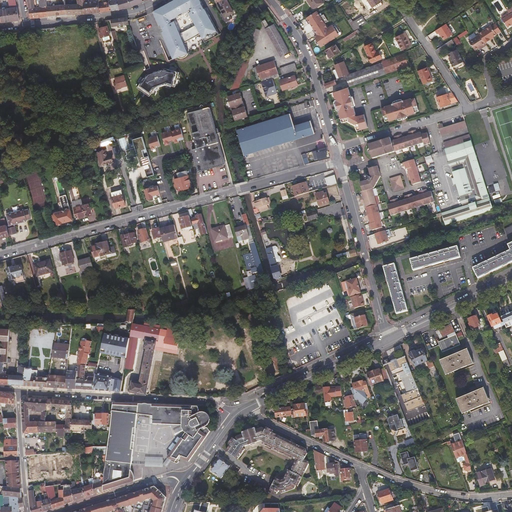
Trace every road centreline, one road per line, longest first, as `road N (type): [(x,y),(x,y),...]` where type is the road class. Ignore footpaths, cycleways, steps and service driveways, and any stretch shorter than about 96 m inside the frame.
road 1 (residential): [(249,186),(0,255)]
road 2 (residential): [(17,390),(206,401),(236,412)]
road 3 (tertiary): [(338,161),(389,339)]
road 4 (secondary): [(236,412),(389,339)]
road 5 (tertiary): [(272,0),(306,53),(335,149)]
road 6 (residential): [(361,466),(446,494),(511,494)]
road 7 (residential): [(335,149),(465,108)]
road 8 (residential): [(236,412),(361,466)]
road 9 (secondary): [(389,339),(511,280)]
road 10 (residential): [(25,24),(136,10),(157,0)]
road 11 (residential): [(60,511),(167,477),(184,483)]
road 12 (residential): [(465,108),(395,0)]
road 13 (residential): [(28,511),(17,390)]
